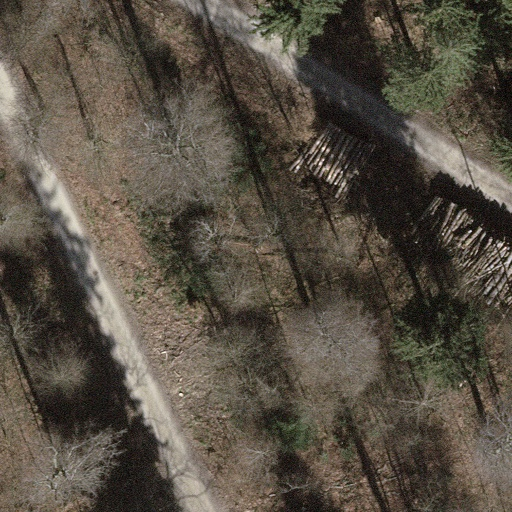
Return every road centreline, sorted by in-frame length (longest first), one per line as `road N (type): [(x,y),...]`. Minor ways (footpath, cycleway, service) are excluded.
road 1 (track): [(0,86),(202,511)]
road 2 (track): [(511,209),(186,0)]
